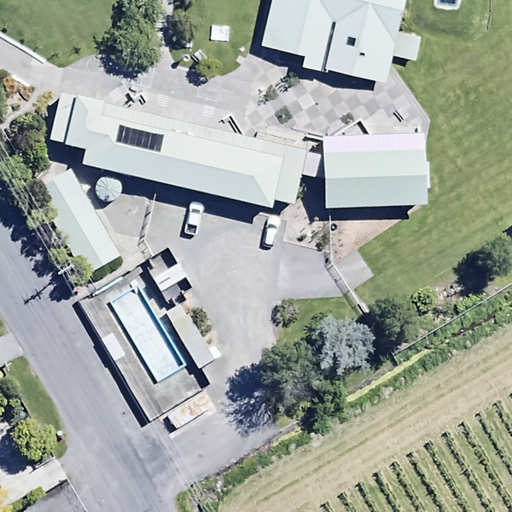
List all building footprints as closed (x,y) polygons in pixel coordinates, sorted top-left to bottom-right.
[(272,0),(262,52),(389,77),(404,0),(272,0)] [(335,69),(259,54),(248,112),(323,127),(335,69)] [(305,141),(63,93),(53,142),(89,149),(85,167),(292,207),(305,141)] [(368,156),(321,147),(307,220),(353,229),(368,156)] [(130,259),(76,168),(37,191),(90,282),(130,259)] [(224,367),(194,316),(173,328),(203,379),(224,367)]
